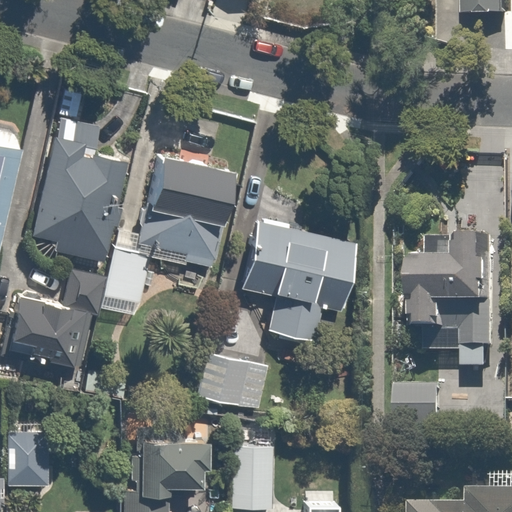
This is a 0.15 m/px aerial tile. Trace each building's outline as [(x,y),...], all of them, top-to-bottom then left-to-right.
[(467,0),(468,22),(511,20),(511,12),(511,0),(467,0)] [(93,259),(108,263),(118,225),(134,161),(104,153),(110,129),(65,117),(34,235),(61,242),(58,252),(80,257),(76,270),(89,273),(93,259)] [(0,139),(0,255),(5,257),(23,143),(0,139)] [(221,258),(242,174),(156,152),(136,230),(118,225),(108,263),(106,271),(104,280),(97,306),(144,318),(159,261),(189,268),(191,262),(211,268),(214,256),(221,258)] [(368,246),(265,220),(246,290),(276,298),(268,333),(315,345),(324,309),(350,316),(368,246)] [(430,333),(430,338),(468,339),(468,352),(506,353),(509,244),(431,242),(430,262),(416,262),(414,332),(430,333)] [(104,280),(68,270),(59,304),(12,292),(0,340),(0,357),(29,365),(79,377),(97,306),(104,280)] [(273,363),(214,351),(203,403),(262,415),(273,363)] [(401,386),(400,430),(449,431),(449,387),(401,386)] [(188,423),(139,422),(139,445),(148,446),(147,497),(127,497),(126,511),(173,511),(174,490),(215,490),(215,445),(188,445),(188,423)] [(56,429),(9,430),(10,483),(56,483),(56,429)] [(275,444),(233,442),(230,506),(272,509),(275,444)] [(511,511),(511,495),(472,495),(472,508),(442,507),(441,511),(511,511)]
